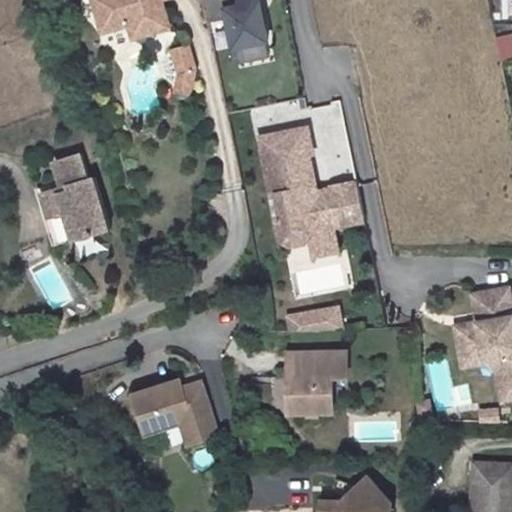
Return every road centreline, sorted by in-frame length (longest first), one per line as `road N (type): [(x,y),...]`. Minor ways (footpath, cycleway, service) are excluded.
road 1 (unknown): [(303,0),(333,43),(367,182)]
road 2 (unknown): [(194,326),(220,377),(244,470)]
